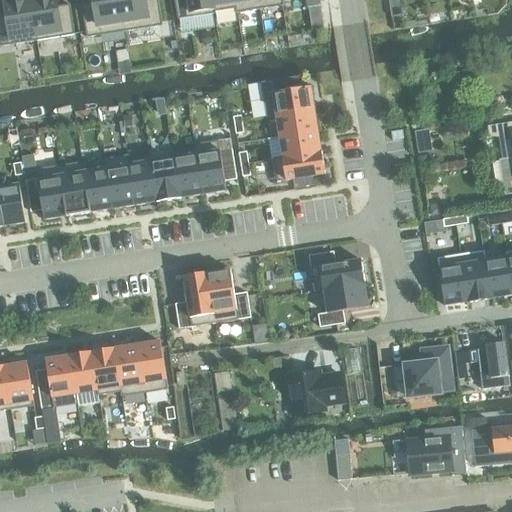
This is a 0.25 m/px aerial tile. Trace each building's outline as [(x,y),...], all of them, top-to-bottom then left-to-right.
[(5,0),(8,15),(0,15),(0,46),(37,41),(30,0),(5,0)] [(55,0),(30,0),(37,41),(75,35),(70,5),(57,7),(55,0)] [(95,0),(95,1),(81,3),(87,38),(125,32),(119,0),(95,0)] [(119,0),(125,32),(163,26),(158,0),(119,0)] [(174,0),(178,20),(179,20),(213,14),(215,14),(214,12),(212,0),(174,0)] [(212,0),(214,12),(215,12),(237,8),(235,0),(212,0)] [(235,0),(237,8),(238,13),(259,10),(260,10),(258,0),(235,0)] [(258,0),(260,10),(281,6),(282,6),(281,0),(258,0)] [(401,0),(389,2),(390,10),(402,8),(401,0)] [(312,7),(308,8),(310,15),(322,13),(320,6),(312,7)] [(402,8),(390,10),(391,17),(403,16),(402,8)] [(322,13),(310,15),(311,23),(323,21),(322,13)] [(323,21),(311,23),(312,31),(324,29),(323,21)] [(128,49),(116,50),(118,61),(129,60),(128,49)] [(298,77),(261,83),(261,84),(267,118),(276,117),(315,111),(311,87),(300,89),(298,79),(298,77)] [(164,100),(155,101),(158,115),(166,114),(164,100)] [(240,109),(232,111),(234,123),(242,121),(240,109)] [(315,111),(276,117),(279,137),(318,131),(315,111)] [(131,115),(123,116),(125,128),(133,126),(131,115)] [(242,121),(234,123),(236,134),(244,133),(242,121)] [(511,122),(488,127),(490,138),(500,138),(503,160),(511,158),(511,122)] [(415,132),(418,152),(418,154),(419,154),(432,152),(428,130),(415,132)] [(279,137),(267,139),(270,160),(273,159),(283,157),(321,151),(318,131),(279,137)] [(219,141),(194,145),(195,149),(202,195),(227,191),(225,182),(224,174),(223,166),(221,159),(220,151),(219,141)] [(174,148),(149,152),(150,156),(157,202),(182,198),(174,153),(174,148)] [(195,149),(174,153),(182,198),(202,195),(195,149)] [(232,149),(220,151),(221,159),(233,157),(232,149)] [(283,157),(273,159),(277,183),(294,180),(295,189),(314,186),(312,177),(325,175),(321,151),(283,157)] [(247,152),(239,153),(241,165),(249,164),(247,152)] [(129,155),(104,159),(105,164),(112,209),(137,205),(129,160),(129,155)] [(150,156),(129,160),(137,205),(157,202),(150,156)] [(233,157),(221,159),(223,166),(234,164),(233,157)] [(498,161),(499,165),(504,196),(511,194),(511,158),(503,160),(498,161)] [(83,162),(60,166),(68,216),(92,212),(84,167),(83,162)] [(22,163),(14,164),(16,176),(18,176),(24,175),(22,163)] [(105,164),(84,167),(92,212),(112,209),(105,164)] [(234,164),(223,166),(224,174),(236,172),(234,164)] [(249,164),(241,165),(243,177),(251,176),(249,164)] [(60,166),(36,170),(38,179),(39,187),(40,195),(42,203),(43,211),(44,220),(68,216),(60,166)] [(236,172),(224,174),(225,182),(237,180),(236,172)] [(38,179),(26,181),(27,189),(39,187),(38,179)] [(20,184),(0,187),(0,204),(4,226),(26,223),(20,184)] [(39,187),(27,189),(28,197),(40,195),(39,187)] [(40,195),(28,197),(30,205),(42,203),(40,195)] [(42,203),(30,205),(31,213),(43,211),(42,203)] [(441,204),(428,206),(429,217),(430,217),(446,214),(445,206),(441,204)] [(511,214),(501,216),(502,224),(511,222),(511,214)] [(467,216),(455,218),(456,225),(468,224),(467,216)] [(501,216),(489,218),(490,226),(502,224),(501,216)] [(455,218),(443,220),(445,227),(456,225),(455,218)] [(334,252),(309,256),(311,268),(315,293),(325,291),(365,285),(361,260),(336,264),(334,252)] [(483,253),(461,256),(468,300),(490,297),(485,262),(483,253)] [(461,256),(439,260),(446,304),(468,300),(461,256)] [(511,286),(508,258),(485,262),(490,297),(511,293),(511,286)] [(231,270),(207,273),(215,324),(239,320),(251,318),(247,293),(235,295),(231,270)] [(188,302),(175,304),(179,329),(192,328),(215,324),(207,273),(184,277),(188,302)] [(328,313),(318,315),(320,328),(345,324),(343,312),(368,308),(365,285),(325,291),(328,313)] [(160,341),(137,345),(145,393),(168,390),(160,341)] [(482,390),(510,387),(505,343),(487,346),(487,350),(477,351),(482,390)] [(137,345),(114,349),(121,393),(121,397),(145,393),(137,345)] [(453,390),(449,355),(448,348),(432,349),(434,362),(404,365),(392,367),(396,399),(408,398),(413,397),(441,394),(441,391),(453,390)] [(114,349),(91,352),(97,391),(98,396),(121,393),(114,349)] [(469,351),(456,353),(457,363),(471,361),(469,351)] [(91,352),(71,356),(78,404),(79,407),(99,403),(98,396),(97,391),(91,352)] [(46,363),(37,365),(38,371),(47,370),(49,377),(50,385),(51,393),(52,400),(54,408),(78,404),(71,356),(46,360),(46,362),(46,363)] [(287,357),(271,359),(273,368),(289,366),(287,357)] [(28,363),(5,366),(12,409),(34,406),(28,363)] [(5,366),(0,367),(0,411),(12,409),(5,366)] [(38,371),(36,372),(37,379),(49,377),(47,370),(38,371)] [(184,372),(176,373),(177,386),(185,385),(184,372)] [(319,372),(288,377),(294,416),(326,411),(325,405),(345,402),(340,374),(320,378),(319,372)] [(49,377),(37,379),(38,387),(50,385),(49,377)] [(50,385),(38,387),(39,394),(51,393),(50,385)] [(51,393),(39,394),(41,402),(52,400),(51,393)] [(52,400),(41,402),(42,410),(54,408),(52,400)] [(174,407),(166,409),(168,420),(176,419),(174,407)] [(54,408),(42,410),(43,417),(45,429),(47,443),(47,444),(59,442),(54,408)] [(43,417),(35,418),(37,430),(45,429),(43,417)] [(486,418),(471,419),(472,431),(475,467),(511,463),(511,426),(487,429),(486,418)] [(425,438),(407,440),(411,476),(451,472),(452,475),(466,474),(461,426),(424,430),(425,438)] [(346,443),(332,444),(336,483),(350,482),(346,443)]
